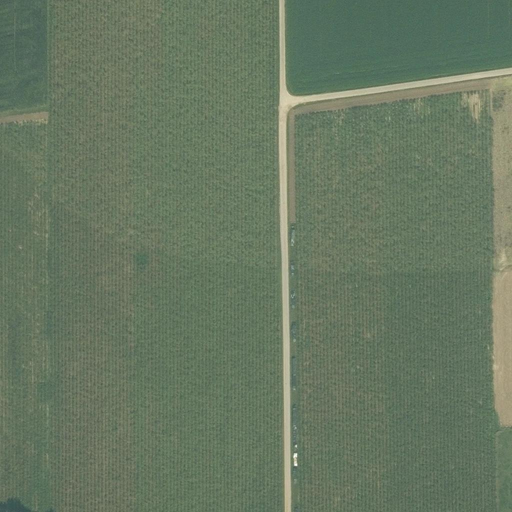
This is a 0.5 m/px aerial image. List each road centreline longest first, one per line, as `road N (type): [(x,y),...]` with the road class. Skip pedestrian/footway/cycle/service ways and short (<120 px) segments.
road 1 (track): [(282,104),(289,511)]
road 2 (track): [(281,0),(282,104),(511,71)]
